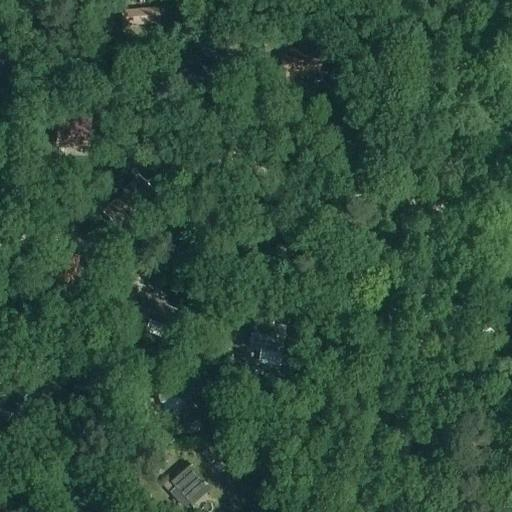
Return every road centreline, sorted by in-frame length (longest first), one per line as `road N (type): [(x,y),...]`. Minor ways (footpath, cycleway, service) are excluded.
road 1 (track): [(444,146),(390,511)]
road 2 (track): [(436,200),(314,197),(239,161),(278,91)]
road 3 (track): [(304,194),(224,214),(155,269)]
road 4 (track): [(466,0),(444,146)]
road 5 (track): [(276,511),(263,451),(285,397)]
